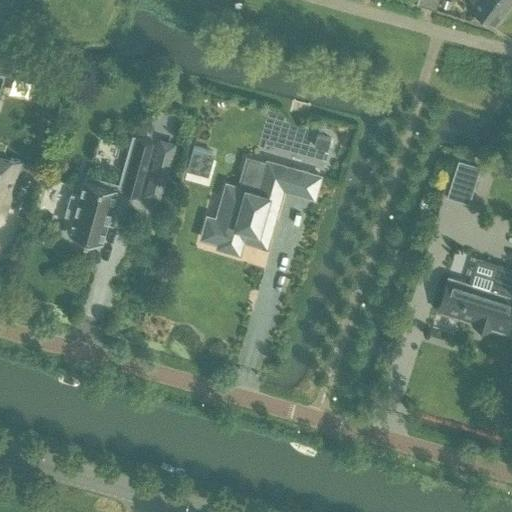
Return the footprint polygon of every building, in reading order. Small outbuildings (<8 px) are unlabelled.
[(428,0),(426,6),(436,9),(439,0),(428,0)] [(448,8),(451,1),(449,0),(442,0),(440,5),(448,8)] [(474,15),(487,25),(493,18),(495,20),(495,19),(499,22),(506,12),(502,10),(508,2),(506,0),(468,0),(479,8),(474,15)] [(20,53),(15,71),(49,81),(54,64),(20,53)] [(177,128),(180,115),(162,111),(159,124),(177,128)] [(317,135),(314,146),(327,150),(330,139),(317,135)] [(122,191),(138,195),(153,141),(137,137),(122,191)] [(159,143),(151,171),(172,177),(180,149),(159,143)] [(193,146),(187,170),(206,175),(212,152),(193,146)] [(0,154),(0,213),(4,214),(14,179),(26,183),(31,164),(0,154)] [(201,237),(218,242),(222,244),(221,248),(235,252),(237,248),(241,249),(243,240),(261,245),(264,234),(268,235),(272,220),(268,219),(270,211),(274,212),(281,189),(315,198),(321,176),(291,167),(291,170),(285,169),(286,166),(267,160),(266,163),(258,161),(248,158),(236,200),(233,199),(223,197),(217,219),(207,216),(201,237)] [(446,196),(469,204),(481,166),(458,159),(446,196)] [(68,234),(103,243),(118,189),(83,179),(78,196),(71,194),(65,215),(73,217),(68,234)] [(448,276),(437,311),(473,322),(472,323),(491,329),(491,327),(506,332),(511,314),(511,268),(497,264),(489,289),(448,276)]
